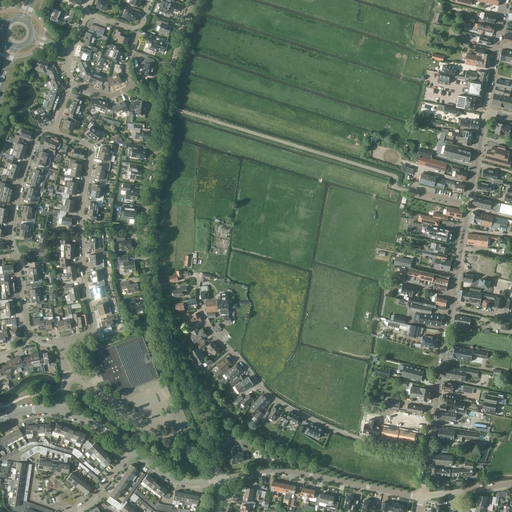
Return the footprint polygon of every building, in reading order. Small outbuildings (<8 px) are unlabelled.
[(96,8),(106,11),(108,6),(112,8),(114,2),(108,0),(107,0),(106,3),(98,0),(96,8)] [(178,12),(179,8),(178,8),(179,7),(171,4),(172,1),(169,0),(162,0),(161,3),(164,4),(162,10),(170,13),(169,12),(170,10),(177,12),(177,11),(178,12)] [(125,12),(123,17),(134,21),(137,14),(131,12),(132,9),(127,7),(125,12)] [(64,19),(59,17),(60,12),(53,9),(52,13),(51,13),(51,16),(50,19),(56,22),(55,23),(62,25),(75,19),(78,12),(72,10),(69,16),(68,16),(65,17),(64,19)] [(483,21),(494,24),(496,16),(485,13),(483,21)] [(161,23),(158,32),(168,35),(171,26),(166,24),(167,21),(160,19),(159,22),(161,23)] [(99,24),(91,21),(89,27),(94,28),(92,32),(107,37),(110,31),(98,27),(99,24)] [(488,32),(493,33),(493,32),(494,32),(494,30),(494,29),(494,28),(472,22),(466,21),(465,26),(470,28),(480,30),(480,34),(487,35),(488,32)] [(88,46),(87,49),(90,50),(94,51),(95,48),(93,47),(95,39),(95,38),(96,33),(90,31),(90,33),(86,32),(84,40),(86,41),(84,44),(88,46)] [(115,37),(119,38),(117,42),(126,45),(128,39),(122,37),(123,34),(117,32),(115,37)] [(503,43),(511,45),(511,41),(511,35),(505,34),(503,43)] [(146,41),(146,42),(151,44),(149,50),(156,52),(157,50),(164,52),(166,47),(167,44),(157,40),(156,42),(153,41),(154,37),(148,35),(146,41)] [(477,41),(479,42),(478,43),(490,46),(491,40),(480,37),(480,38),(478,37),(477,41)] [(112,45),(110,50),(114,51),(112,58),(120,61),(121,59),(122,58),(121,58),(123,53),(118,51),(119,47),(112,45)] [(81,52),(79,58),(85,60),(86,60),(89,60),(90,57),(88,56),(90,50),(87,49),(81,47),(80,52),(81,52)] [(477,59),(483,60),(489,61),(490,55),(484,54),(485,51),(477,49),(476,54),(476,55),(478,56),(477,59)] [(500,61),(511,62),(511,51),(502,50),(500,61)] [(477,59),(478,56),(476,55),(467,54),(465,64),(476,66),(477,59)] [(83,78),(88,72),(91,69),(86,60),(85,60),(79,58),(77,58),(76,62),(77,62),(78,64),(77,65),(83,77),(83,78)] [(144,66),(136,71),(138,76),(140,75),(143,74),(143,75),(152,76),(154,65),(153,65),(154,60),(150,59),(150,64),(145,63),(144,66)] [(38,60),(35,69),(38,71),(38,72),(42,73),(42,72),(44,73),(47,65),(48,63),(38,60)] [(48,63),(47,65),(44,73),(48,74),(51,80),(58,77),(56,75),(57,74),(54,67),(55,65),(48,63)] [(442,74),(454,76),(456,68),(444,66),(444,67),(443,66),(442,71),(443,71),(442,74)] [(465,78),(476,80),(477,76),(478,71),(477,71),(476,73),(467,71),(465,78)] [(89,82),(95,85),(98,75),(88,72),(83,78),(89,80),(89,82)] [(108,78),(108,87),(113,85),(114,85),(116,84),(117,85),(121,83),(117,74),(108,78)] [(102,85),(108,87),(108,78),(107,79),(98,75),(95,85),(101,87),(102,85)] [(53,88),(52,90),(60,93),(62,88),(60,85),(62,84),(60,79),(59,80),(58,77),(51,80),(48,82),(49,83),(49,84),(50,85),(51,85),(52,85),(53,88)] [(511,82),(497,79),(494,94),(509,97),(511,87),(511,82)] [(466,88),(465,93),(468,93),(468,94),(480,96),(481,96),(480,96),(482,84),(483,84),(483,83),(482,83),(482,81),(478,80),(478,83),(470,81),(470,82),(467,81),(466,86),(469,87),(469,89),(466,88)] [(50,93),(48,100),(56,103),(57,100),(58,101),(60,96),(59,96),(60,93),(52,90),(51,93),(50,93)] [(511,109),(511,97),(511,98),(509,97),(494,94),(492,105),(498,106),(503,108),(503,107),(511,109)] [(458,96),(456,107),(473,110),(476,99),(458,96)] [(72,101),(70,107),(79,110),(81,104),(82,101),(75,98),(74,102),(72,101)] [(93,108),(99,110),(102,101),(96,99),(95,101),(92,100),(89,107),(93,109),(93,108)] [(46,108),(45,111),(51,116),(52,110),(55,111),(56,107),(55,106),(56,103),(48,100),(45,108),(46,108)] [(128,105),(131,110),(135,108),(136,109),(136,113),(144,114),(146,102),(138,100),(128,105)] [(105,111),(112,113),(112,107),(107,106),(108,104),(102,101),(99,110),(105,112),(105,111)] [(112,107),(112,113),(113,113),(119,111),(120,113),(124,111),(127,116),(128,116),(129,113),(124,102),(121,103),(121,102),(116,104),(117,105),(112,107)] [(439,105),(438,111),(448,113),(457,115),(459,109),(449,107),(439,105)] [(69,117),(71,118),(76,120),(77,116),(79,110),(70,107),(68,113),(70,114),(69,117)] [(51,116),(45,111),(35,115),(39,123),(42,122),(42,123),(49,120),(47,117),(51,116)] [(80,121),(76,120),(71,118),(70,121),(65,120),(63,127),(73,131),(75,125),(78,126),(80,121)] [(459,119),(458,125),(478,130),(480,122),(472,120),(471,121),(469,121),(468,122),(459,119)] [(85,134),(90,138),(96,130),(94,128),(95,126),(93,124),(94,123),(91,121),(87,127),(90,128),(85,134)] [(506,126),(506,125),(498,123),(498,124),(497,124),(496,124),(496,127),(496,128),(495,134),(504,136),(509,137),(511,127),(506,126)] [(134,126),(132,138),(146,140),(147,139),(148,133),(147,133),(148,132),(141,131),(141,127),(134,126)] [(16,135),(15,138),(22,141),(23,138),(29,140),(32,132),(22,129),(19,136),(16,135)] [(99,132),(96,130),(90,138),(95,141),(99,136),(103,139),(106,134),(103,131),(102,132),(101,131),(100,131),(99,132)] [(452,136),(457,137),(472,139),(473,132),(461,130),(461,134),(453,132),(452,136)] [(50,148),(48,151),(54,153),(56,149),(55,148),(57,142),(58,143),(59,138),(52,136),(51,140),(46,138),(43,145),(50,148)] [(472,139),(457,137),(457,140),(460,141),(461,140),(464,141),(463,144),(470,146),(471,139),(472,139)] [(17,143),(15,149),(25,153),(27,146),(22,145),(24,141),(22,141),(15,138),(13,142),(17,143)] [(100,152),(112,155),(113,156),(116,145),(109,144),(107,148),(101,146),(101,147),(100,147),(99,152),(100,152)] [(132,150),(131,157),(143,159),(145,150),(137,149),(137,145),(129,144),(128,149),(132,150)] [(469,162),(472,152),(445,145),(443,155),(469,162)] [(492,147),(491,152),(487,151),(485,161),(510,168),(511,162),(508,161),(510,152),(505,150),(506,147),(498,145),(498,148),(492,147)] [(9,155),(8,158),(17,161),(18,158),(22,160),(25,153),(15,149),(13,156),(9,155)] [(74,149),(73,156),(83,159),(85,152),(74,149)] [(41,151),(39,157),(47,160),(48,157),(52,158),(53,155),(54,156),(55,153),(54,153),(48,151),(47,153),(41,151)] [(112,155),(100,152),(100,153),(99,153),(98,157),(99,157),(98,158),(105,160),(104,163),(110,165),(112,155)] [(420,156),(418,164),(445,172),(448,173),(450,165),(447,164),(420,156)] [(45,166),(47,160),(39,157),(37,163),(43,166),(42,168),(49,171),(50,168),(45,166)] [(10,163),(8,169),(18,173),(20,166),(15,165),(16,161),(17,161),(8,158),(7,162),(10,163)] [(73,163),(71,169),(80,171),(82,164),(75,163),(76,160),(70,159),(69,162),(73,163)] [(97,165),(96,171),(104,173),(105,170),(109,171),(110,165),(104,163),(104,166),(97,165)] [(137,165),(130,164),(129,170),(128,170),(128,171),(127,171),(127,172),(127,173),(128,173),(127,178),(130,179),(130,177),(135,178),(135,179),(139,180),(140,178),(141,174),(140,174),(141,172),(136,171),(137,165)] [(456,172),(455,177),(465,181),(467,173),(459,171),(460,168),(453,166),(452,170),(456,172)] [(35,169),(32,175),(41,178),(41,179),(45,180),(46,180),(48,173),(53,174),(52,177),(56,178),(57,174),(49,171),(42,168),(41,171),(35,169)] [(18,173),(8,169),(6,176),(2,175),(1,178),(10,181),(11,178),(15,179),(18,173)] [(66,178),(72,179),(73,176),(79,177),(80,171),(71,169),(70,175),(67,175),(66,178)] [(487,178),(487,181),(499,183),(500,184),(500,183),(503,184),(503,180),(497,179),(498,173),(493,172),(489,171),(484,170),(482,177),(487,178)] [(100,179),(100,182),(106,183),(108,183),(109,180),(107,180),(108,174),(104,173),(96,171),(94,177),(100,179)] [(445,184),(455,187),(454,192),(461,193),(462,192),(464,192),(464,191),(465,191),(465,189),(464,189),(465,186),(454,184),(455,182),(422,173),(419,183),(444,189),(445,184)] [(41,179),(41,178),(32,175),(32,176),(31,175),(30,179),(31,179),(30,181),(32,182),(31,185),(40,188),(42,183),(44,184),(45,180),(41,179)] [(65,187),(68,187),(77,189),(78,183),(72,182),(72,179),(66,178),(65,178),(64,181),(66,181),(65,187)] [(499,183),(487,181),(486,183),(479,182),(477,189),(482,190),(482,189),(487,190),(486,191),(491,192),(492,185),(499,187),(500,184),(499,183)] [(0,187),(2,188),(1,193),(11,196),(13,189),(8,188),(9,184),(0,182),(0,187)] [(93,184),(92,190),(101,192),(102,185),(105,186),(106,183),(100,182),(99,185),(93,184)] [(126,191),(125,199),(137,200),(138,190),(130,189),(130,185),(123,184),(122,190),(126,191)] [(29,187),(27,193),(36,196),(37,189),(29,187)] [(76,195),(77,189),(68,187),(67,193),(62,192),(62,193),(62,195),(61,195),(63,196),(69,197),(69,194),(76,195)] [(96,200),(97,200),(102,201),(103,195),(100,195),(101,192),(92,190),(91,196),(97,197),(96,200)] [(0,204),(4,205),(4,204),(5,201),(9,202),(11,196),(1,193),(0,196),(0,204)] [(35,199),(36,196),(27,193),(26,199),(32,201),(31,204),(37,205),(39,200),(35,199)] [(68,200),(69,197),(63,196),(62,201),(63,201),(63,205),(65,205),(74,207),(75,201),(68,200)] [(488,208),(495,210),(497,203),(474,198),(473,205),(480,207),(480,208),(487,210),(488,208)] [(90,202),(88,209),(97,210),(98,206),(102,207),(103,202),(102,201),(97,200),(96,204),(90,202)] [(0,214),(7,216),(8,209),(4,208),(4,205),(0,204),(0,214)] [(23,212),(36,214),(37,205),(31,204),(30,206),(24,205),(23,212)] [(74,207),(65,205),(64,211),(60,211),(55,210),(54,213),(58,214),(65,215),(66,215),(66,212),(73,213),(74,207)] [(136,208),(121,207),(121,213),(124,214),(123,218),(135,219),(136,208)] [(446,215),(438,214),(434,213),(433,217),(448,221),(449,216),(461,218),(463,210),(447,207),(446,215)] [(97,210),(88,209),(87,215),(94,216),(93,220),(100,221),(101,215),(97,214),(97,210)] [(22,216),(22,217),(22,218),(28,219),(28,222),(34,223),(36,214),(23,212),(22,212),(22,213),(22,214),(22,215),(21,215),(21,216),(22,216)] [(470,223),(482,226),(484,215),(472,212),(470,223)] [(65,217),(65,215),(58,214),(57,218),(62,219),(61,224),(71,226),(72,218),(65,217)] [(433,223),(434,218),(420,215),(418,221),(426,223),(427,222),(433,223)] [(482,226),(494,228),(496,217),(484,215),(482,226)] [(506,231),(506,227),(508,220),(496,217),(494,228),(506,231)] [(33,229),(34,223),(28,222),(28,225),(21,224),(20,230),(29,231),(29,228),(33,229)] [(439,228),(427,226),(426,233),(429,234),(429,237),(450,242),(452,231),(445,230),(438,229),(439,228)] [(25,241),(31,242),(32,236),(28,235),(29,231),(20,230),(19,237),(26,238),(25,241)] [(117,234),(117,240),(119,240),(119,246),(121,246),(121,250),(133,250),(133,244),(131,244),(131,240),(125,240),(124,234),(117,234)] [(469,234),(467,244),(487,247),(488,238),(489,236),(488,236),(469,234)] [(89,238),(89,243),(98,243),(100,243),(100,238),(103,238),(103,235),(95,235),(95,238),(89,238)] [(64,244),(64,251),(74,251),(74,244),(69,244),(69,240),(60,240),(60,244),(64,244)] [(95,249),(95,251),(104,251),(104,248),(100,248),(100,243),(98,243),(89,243),(89,249),(95,249)] [(449,248),(443,247),(443,245),(436,243),(434,249),(427,247),(427,251),(434,252),(434,251),(448,253),(449,248)] [(60,262),(68,262),(69,262),(69,258),(74,258),(74,251),(64,251),(64,258),(60,258),(60,262)] [(89,255),(90,260),(100,259),(100,254),(104,254),(104,251),(95,251),(95,254),(89,255)] [(431,257),(437,258),(434,268),(449,271),(451,261),(446,260),(447,256),(432,252),(431,257)] [(467,254),(465,262),(469,263),(468,264),(471,264),(472,264),(471,270),(476,271),(478,265),(476,265),(478,257),(467,254)] [(128,261),(127,257),(119,258),(120,263),(120,265),(123,265),(124,272),(135,271),(134,261),(128,261)] [(396,257),(394,264),(403,266),(405,259),(396,257)] [(96,265),(96,268),(102,267),(102,264),(100,264),(100,259),(90,260),(90,265),(96,265)] [(28,269),(29,275),(37,274),(37,268),(40,267),(40,261),(31,262),(32,268),(28,269)] [(66,269),(67,273),(76,272),(75,265),(68,266),(68,262),(60,262),(60,267),(62,267),(63,269),(66,269)] [(499,264),(497,272),(503,273),(501,279),(507,281),(510,267),(499,264)] [(12,265),(2,266),(0,266),(0,270),(0,274),(0,273),(0,277),(9,277),(8,273),(13,273),(12,265)] [(91,272),(91,277),(100,276),(100,270),(103,270),(102,267),(96,268),(97,271),(91,272)] [(436,276),(436,275),(409,268),(407,275),(420,278),(419,279),(423,280),(423,278),(426,279),(426,280),(433,282),(434,275),(436,276)] [(177,275),(169,276),(170,282),(178,281),(178,278),(182,277),(181,270),(177,271),(177,275)] [(76,272),(67,273),(67,277),(62,277),(63,283),(70,282),(70,279),(76,278),(76,272)] [(205,282),(206,278),(209,279),(210,275),(203,273),(201,281),(205,282)] [(38,277),(37,274),(29,275),(28,275),(28,280),(29,280),(29,281),(36,280),(36,283),(42,282),(41,277),(38,277)] [(472,283),(473,275),(464,274),(462,281),(472,283)] [(98,281),(99,284),(104,283),(104,280),(103,275),(100,276),(91,277),(92,282),(98,281)] [(436,275),(436,276),(433,288),(446,291),(449,280),(445,279),(445,277),(436,275)] [(4,284),(5,288),(14,287),(14,284),(14,281),(14,280),(13,280),(9,281),(9,277),(0,277),(0,280),(0,284),(0,285),(4,284)] [(479,285),(475,284),(472,283),(471,286),(470,290),(474,291),(480,292),(481,288),(481,287),(488,289),(490,281),(480,279),(479,285)] [(130,285),(129,281),(121,283),(122,289),(127,288),(128,293),(139,290),(138,289),(140,289),(139,284),(138,284),(137,283),(130,285)] [(93,288),(94,293),(103,291),(104,291),(106,291),(104,283),(99,284),(99,287),(93,288)] [(69,290),(69,294),(78,293),(77,286),(71,287),(70,284),(64,285),(65,291),(69,290)] [(408,302),(424,306),(425,301),(412,297),(414,287),(403,284),(401,293),(410,295),(410,297),(409,297),(408,302)] [(30,290),(29,290),(30,294),(31,294),(31,296),(40,295),(43,295),(42,291),(43,291),(42,286),(36,286),(37,289),(30,290)] [(14,287),(5,288),(5,291),(1,292),(2,299),(9,298),(8,294),(14,293),(14,294),(15,294),(15,292),(15,290),(14,290),(14,287)] [(188,291),(187,287),(181,288),(181,289),(173,290),(174,297),(184,296),(183,292),(188,291)] [(493,299),(493,296),(460,290),(458,301),(464,302),(464,303),(467,303),(467,302),(480,304),(481,297),(493,299)] [(101,297),(102,300),(108,299),(111,298),(110,295),(107,296),(106,296),(104,291),(103,291),(94,293),(95,299),(101,297)] [(78,293),(69,294),(70,298),(66,298),(67,304),(73,303),(73,300),(79,299),(78,293)] [(206,301),(206,306),(228,303),(227,294),(221,294),(222,299),(218,299),(218,300),(206,301)] [(31,298),(30,298),(31,303),(33,302),(38,301),(38,304),(44,304),(44,298),(43,295),(40,295),(31,296),(31,298)] [(425,301),(424,306),(432,308),(445,310),(447,299),(435,297),(434,303),(425,301)] [(502,309),(504,298),(496,297),(495,307),(502,309)] [(97,305),(98,310),(109,307),(107,302),(109,302),(108,299),(102,300),(103,303),(97,305)] [(142,301),(141,301),(135,302),(134,299),(126,301),(128,306),(131,305),(133,311),(143,309),(142,305),(143,304),(142,301)] [(197,304),(196,299),(183,302),(183,303),(175,304),(177,311),(181,310),(181,311),(184,311),(184,310),(185,309),(184,308),(189,307),(189,306),(197,304)] [(5,305),(6,309),(15,308),(14,302),(7,302),(7,300),(0,300),(0,302),(0,303),(1,303),(2,306),(5,305)] [(219,312),(221,312),(221,309),(224,309),(228,308),(228,303),(206,306),(207,312),(219,312)] [(419,312),(431,314),(432,308),(412,305),(411,311),(419,312)] [(109,307),(98,310),(99,315),(105,313),(106,316),(112,315),(111,312),(110,312),(109,307)] [(15,308),(6,309),(6,312),(1,313),(2,318),(9,318),(9,315),(15,314),(15,308)] [(228,310),(228,308),(224,309),(221,309),(221,312),(221,315),(223,315),(223,318),(224,318),(225,322),(231,322),(231,318),(229,318),(228,314),(229,313),(229,311),(228,310)] [(78,313),(73,314),(74,321),(75,323),(78,323),(78,327),(85,326),(85,324),(88,324),(87,314),(83,315),(83,316),(79,317),(78,313)] [(185,321),(187,326),(201,321),(200,316),(199,316),(198,313),(194,314),(195,317),(185,321)] [(420,313),(420,314),(415,313),(414,322),(441,326),(442,317),(420,313)] [(48,320),(44,320),(45,329),(52,328),(51,322),(54,322),(53,314),(50,315),(50,316),(47,316),(48,320)] [(63,320),(64,329),(65,329),(65,330),(70,329),(70,328),(71,328),(70,322),(73,321),(72,314),(69,315),(69,316),(66,316),(67,320),(63,320)] [(107,320),(101,322),(103,329),(104,333),(112,331),(111,327),(113,326),(118,325),(116,320),(118,319),(117,315),(115,315),(113,315),(107,317),(107,320)] [(405,324),(406,318),(394,315),(392,315),(391,321),(405,324)] [(454,324),(462,325),(462,327),(469,328),(470,325),(471,318),(455,315),(454,324)] [(64,329),(63,320),(60,321),(59,316),(53,317),(54,324),(57,324),(58,330),(64,329)] [(45,329),(44,320),(40,321),(40,317),(33,318),(34,325),(38,324),(39,330),(45,329)] [(5,319),(6,324),(12,324),(13,326),(14,329),(10,330),(14,340),(21,337),(16,326),(15,318),(5,319)] [(407,330),(405,335),(416,338),(418,327),(408,325),(405,324),(391,321),(386,319),(384,321),(385,323),(386,325),(388,326),(407,330)] [(500,330),(508,332),(509,324),(501,322),(500,330)] [(213,328),(217,332),(222,329),(218,324),(213,328)] [(199,330),(197,326),(190,330),(193,334),(191,336),(195,342),(199,340),(199,341),(202,339),(202,338),(207,335),(203,328),(199,330)] [(109,381),(114,394),(162,374),(157,362),(153,363),(145,344),(149,342),(145,333),(97,352),(103,367),(100,369),(102,376),(103,375),(105,379),(104,380),(105,382),(109,381)] [(415,347),(420,348),(420,349),(423,349),(429,350),(429,347),(436,348),(437,347),(438,346),(438,344),(437,343),(438,339),(435,339),(435,337),(431,336),(431,337),(424,335),(424,337),(422,336),(421,345),(416,344),(415,347)] [(220,350),(213,341),(207,347),(214,355),(220,350)] [(451,346),(449,357),(471,362),(472,356),(487,359),(488,353),(451,346)] [(197,366),(205,360),(207,360),(200,350),(199,347),(189,353),(197,366)] [(31,356),(25,357),(28,366),(29,372),(34,371),(32,364),(39,362),(38,357),(38,352),(30,353),(31,356)] [(43,356),(38,357),(39,362),(40,365),(45,364),(52,362),(52,358),(52,356),(51,356),(51,352),(43,353),(43,356)] [(20,356),(13,359),(17,368),(23,366),(24,368),(28,366),(25,357),(21,359),(20,356)] [(219,379),(225,374),(230,369),(228,367),(232,364),(230,363),(230,361),(229,359),(227,359),(226,358),(223,361),(222,361),(220,362),(220,363),(217,366),(220,369),(215,374),(219,379)] [(7,364),(3,366),(6,374),(11,372),(10,371),(17,368),(13,359),(6,361),(7,364)] [(226,385),(230,383),(237,378),(237,376),(240,373),(243,371),(237,364),(230,369),(225,374),(228,378),(223,382),(226,385)] [(409,367),(404,365),(402,376),(421,381),(423,370),(413,368),(413,367),(410,366),(409,367)] [(455,373),(453,379),(464,382),(466,375),(477,377),(478,371),(467,369),(466,371),(446,367),(445,371),(455,373)] [(243,380),(240,376),(237,378),(240,382),(241,381),(244,385),(251,380),(249,377),(243,380)] [(240,382),(237,378),(230,383),(233,387),(235,386),(240,393),(254,385),(251,380),(244,385),(241,381),(240,382)] [(463,386),(454,384),(445,382),(444,390),(453,391),(454,387),(459,388),(458,391),(462,392),(462,391),(463,386)] [(409,383),(408,387),(410,389),(409,395),(411,395),(410,398),(429,400),(431,390),(412,387),(413,383),(409,383)] [(486,395),(484,402),(496,404),(503,405),(503,399),(504,395),(492,393),(492,396),(486,395)] [(242,396),(236,401),(240,405),(242,403),(245,406),(253,399),(249,394),(244,398),(242,396)] [(257,413),(254,416),(259,420),(264,414),(261,411),(270,401),(262,394),(251,407),(257,413)] [(455,401),(456,397),(445,394),(443,401),(451,403),(450,406),(457,407),(457,408),(464,410),(465,404),(458,403),(458,402),(455,401)] [(389,401),(387,408),(395,409),(396,402),(389,401)] [(484,402),(483,409),(489,410),(489,413),(497,414),(497,410),(495,410),(496,404),(484,402)] [(408,404),(407,411),(422,413),(423,408),(416,406),(416,405),(408,404)] [(260,429),(265,423),(268,418),(274,421),(280,411),(274,407),(270,413),(267,411),(262,420),(257,427),(260,429)] [(447,411),(440,410),(438,419),(455,421),(456,414),(466,415),(466,411),(456,409),(456,410),(447,409),(447,411)] [(300,418),(290,412),(288,416),(283,413),(280,419),(287,423),(289,420),(297,424),(300,418)] [(365,424),(363,433),(379,435),(381,427),(377,426),(377,424),(378,421),(370,419),(369,425),(365,424)] [(58,438),(60,434),(63,426),(57,424),(52,436),(58,438)] [(304,431),(307,432),(307,433),(319,438),(319,437),(320,437),(322,434),(321,434),(322,430),(319,428),(315,426),(314,426),(311,424),(308,429),(306,428),(306,427),(301,425),(299,430),(304,432),(304,431)] [(26,429),(21,432),(22,435),(23,437),(26,436),(27,436),(33,436),(33,434),(32,425),(26,426),(26,429)] [(60,434),(65,436),(68,428),(63,426),(60,434)] [(18,428),(13,431),(17,438),(22,435),(21,432),(18,428)] [(70,441),(71,438),(74,430),(68,428),(65,436),(64,439),(70,441)] [(384,428),(382,436),(397,439),(399,430),(384,428)] [(460,439),(464,440),(465,438),(477,440),(471,439),(472,434),(478,434),(455,431),(455,430),(439,428),(438,439),(454,441),(454,435),(460,436),(460,439)] [(71,438),(77,440),(80,432),(74,430),(71,438)] [(13,431),(8,434),(12,441),(17,438),(13,431)] [(400,431),(399,439),(414,442),(415,433),(400,431)] [(81,445),(82,442),(85,434),(80,432),(77,440),(76,443),(81,445)] [(8,434),(3,437),(7,444),(12,441),(8,434)] [(89,449),(93,453),(99,447),(95,443),(92,445),(89,449)] [(236,462),(244,461),(243,452),(236,454),(235,447),(234,446),(228,447),(227,448),(228,455),(231,455),(231,459),(230,461),(231,463),(232,464),(235,464),(236,462)] [(96,459),(97,457),(103,451),(99,447),(93,453),(92,455),(96,459)] [(97,457),(102,462),(108,456),(103,451),(97,457)] [(76,457),(83,463),(85,461),(82,458),(81,457),(83,455),(81,452),(76,457)] [(63,464),(62,472),(68,473),(69,465),(66,464),(66,463),(67,463),(68,457),(70,458),(71,455),(65,453),(64,456),(63,464)] [(432,464),(452,466),(453,456),(433,454),(432,464)] [(108,456),(102,462),(106,466),(112,460),(108,456)] [(17,462),(16,468),(24,469),(24,471),(31,471),(31,469),(25,468),(25,463),(17,462)] [(131,464),(127,470),(134,474),(138,469),(131,464)] [(16,468),(15,474),(24,475),(23,476),(30,477),(30,475),(24,474),(24,471),(24,469),(16,468)] [(447,476),(447,469),(432,468),(431,477),(437,477),(436,481),(441,481),(441,476),(447,476)] [(450,470),(447,469),(447,476),(450,477),(454,477),(454,476),(459,476),(459,475),(469,475),(469,476),(472,476),(472,475),(474,469),(459,469),(459,470),(450,470)] [(127,470),(124,474),(131,479),(134,474),(127,470)] [(67,480),(72,483),(77,477),(72,473),(67,480)] [(15,474),(14,480),(23,481),(22,482),(29,483),(29,481),(23,480),(23,476),(24,475),(15,474)] [(124,474),(120,479),(127,484),(131,479),(124,474)] [(142,481),(147,485),(152,479),(147,475),(142,481)] [(72,483),(76,487),(81,480),(77,477),(72,483)] [(120,479),(117,484),(124,489),(127,484),(120,479)] [(147,485),(152,489),(157,482),(152,479),(147,485)] [(11,486),(13,486),(22,487),(22,488),(28,489),(28,487),(22,486),(22,482),(23,481),(14,480),(12,480),(11,486)] [(76,487),(81,491),(86,484),(81,480),(76,487)] [(152,489),(157,493),(162,486),(157,482),(152,489)] [(86,484),(81,491),(86,494),(91,488),(86,484)] [(117,484),(113,489),(120,494),(124,489),(117,484)] [(290,485),(287,500),(290,500),(291,497),(292,494),(295,494),(296,486),(296,485),(293,485),(293,486),(290,485)] [(13,492),(21,493),(21,494),(27,495),(27,493),(21,492),(22,488),(22,487),(13,486),(11,486),(10,492),(13,492)] [(162,496),(166,491),(167,490),(162,486),(157,493),(161,497),(162,496)] [(247,487),(245,494),(261,497),(265,498),(266,492),(247,487)] [(303,503),(306,504),(309,489),(306,488),(306,487),(304,487),(303,488),(302,493),(299,492),(297,500),(300,501),(301,495),(305,496),(303,503)] [(120,494),(113,489),(110,494),(117,499),(120,494)] [(309,489),(306,504),(308,504),(310,497),(314,498),(315,490),(314,489),(312,489),(311,490),(309,489)] [(13,492),(12,498),(20,499),(20,500),(26,501),(27,499),(20,498),(21,494),(21,493),(13,492)] [(251,501),(250,504),(255,505),(256,502),(253,502),(254,498),(256,499),(257,499),(261,500),(261,497),(245,494),(245,496),(244,496),(243,499),(244,499),(244,500),(251,501)] [(320,502),(326,503),(328,495),(321,494),(320,499),(317,498),(315,505),(319,505),(320,502)] [(330,508),(331,507),(332,507),(332,508),(335,509),(339,510),(340,503),(333,501),(334,499),(335,500),(336,496),(330,495),(330,496),(328,495),(326,503),(325,507),(330,508)] [(479,495),(478,502),(490,504),(488,504),(488,501),(486,501),(487,497),(479,495)] [(347,496),(346,501),(345,504),(344,508),(350,509),(349,511),(355,511),(357,506),(353,505),(355,498),(353,498),(354,497),(353,496),(352,496),(351,496),(350,496),(349,496),(349,497),(347,496)] [(20,499),(12,498),(9,498),(8,504),(11,504),(19,505),(19,506),(18,511),(22,511),(25,509),(24,508),(25,506),(26,505),(19,504),(20,500),(20,499)] [(365,500),(362,511),(363,511),(378,511),(379,507),(372,505),(373,502),(369,501),(369,500),(368,500),(367,500),(366,500),(365,500)] [(397,511),(398,511),(402,511),(403,511),(404,511),(404,510),(403,509),(404,505),(399,504),(398,503),(396,502),(396,503),(392,502),(392,506),(389,505),(389,504),(383,502),(381,510),(387,511),(388,509),(391,509),(391,510),(394,511),(393,511),(397,511)] [(478,502),(477,508),(484,509),(489,510),(490,504),(478,502)]
